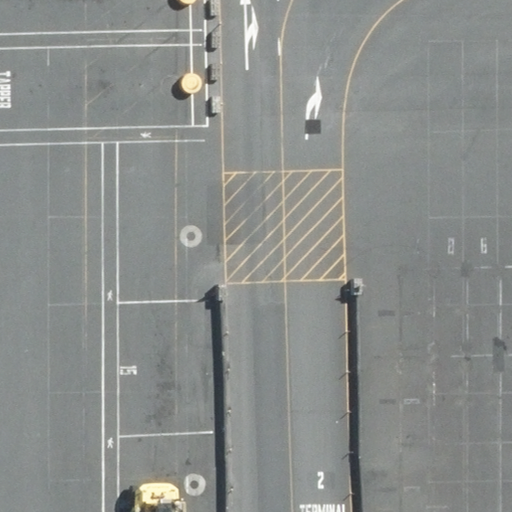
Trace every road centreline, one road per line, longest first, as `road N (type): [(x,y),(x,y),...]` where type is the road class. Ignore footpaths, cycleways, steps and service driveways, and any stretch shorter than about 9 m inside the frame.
road 1 (unknown): [(217,15),(254,511)]
road 2 (unknown): [(217,15),(511,52)]
